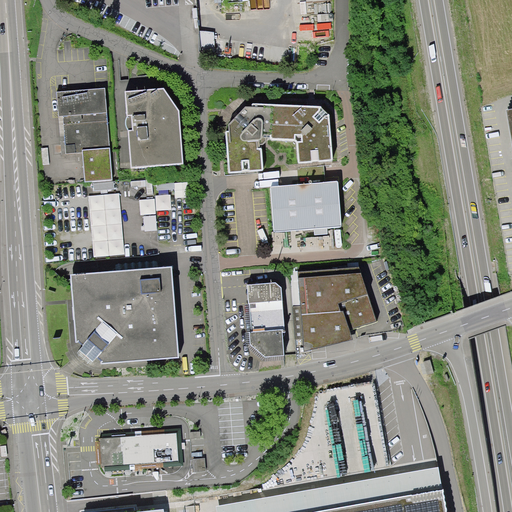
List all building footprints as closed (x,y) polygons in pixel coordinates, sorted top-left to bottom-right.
[(105,88),(57,92),(59,116),(64,116),(66,153),(83,152),(85,182),(112,180),(105,88)] [(164,88),(125,91),(127,116),(131,115),(132,130),(128,130),(131,169),(183,164),(179,110),(164,88)] [(329,115),(321,106),(252,103),(252,106),(245,106),(228,124),(229,131),(226,131),(229,173),(263,170),(261,148),(260,148),(260,145),(260,140),(263,137),(267,138),(270,138),(272,140),(295,140),(297,142),(298,163),(312,162),(312,161),(319,160),(319,161),(333,160),(329,115)] [(338,181),(271,187),(274,232),(341,227),(338,181)] [(119,194),(88,196),(94,257),(124,254),(119,194)] [(179,358),(172,267),(70,275),(75,342),(78,342),(83,346),(88,340),(102,351),(96,358),(101,362),(101,365),(179,358)] [(359,267),(298,272),(300,305),(293,306),(295,339),(303,338),(304,351),(352,339),(350,330),(376,321),(359,267)] [(276,282),(247,285),(248,303),(250,303),(250,304),(252,332),(249,332),(250,344),(265,357),(284,355),(282,332),(285,332),(282,288),(276,282)] [(284,359),(284,355),(265,357),(250,344),(249,332),(252,332),(250,304),(245,304),(246,313),(245,314),(244,315),(244,318),(244,319),(245,321),(246,322),(246,323),(247,333),(245,333),(246,345),(247,347),(263,360),(265,361),(284,359)] [(102,351),(88,340),(83,346),(77,352),(91,364),(96,358),(102,351)] [(102,434),(102,438),(177,433),(179,461),(104,466),(105,471),(183,466),(181,428),(102,434)] [(102,438),(99,438),(101,466),(104,466),(179,461),(177,433),(102,438)] [(193,459),(193,471),(206,471),(205,458),(193,459)] [(216,506),(217,511),(309,511),(442,490),(438,469),(216,506)] [(445,511),(442,490),(309,511),(445,511)]
